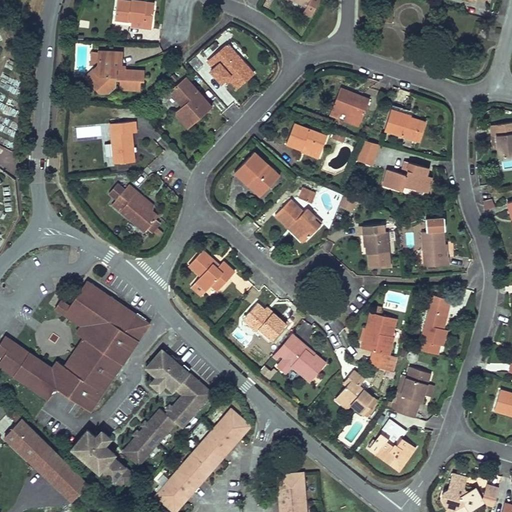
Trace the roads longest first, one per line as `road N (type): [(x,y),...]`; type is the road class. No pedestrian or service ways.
road 1 (residential): [(448,423),(488,305),(491,268),(462,176),(462,93)]
road 2 (tertiary): [(42,216),(37,163),(55,0)]
road 3 (unclassified): [(139,282),(273,414)]
road 4 (unclassified): [(297,58),(206,162),(197,207)]
road 5 (unclassified): [(273,414),(397,507)]
road 6 (residential): [(283,281),(328,319),(356,287),(321,255)]
road 7 (residential): [(339,41),(462,93)]
